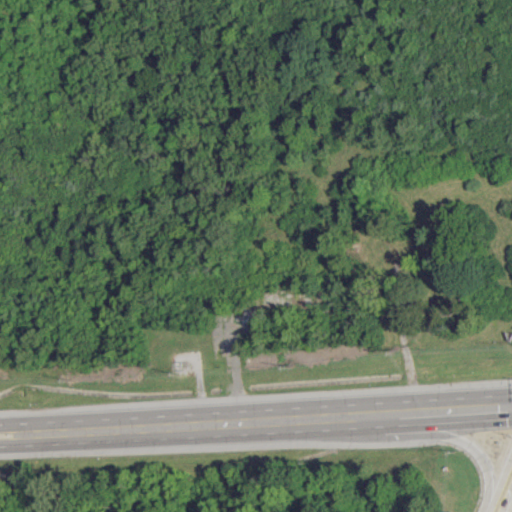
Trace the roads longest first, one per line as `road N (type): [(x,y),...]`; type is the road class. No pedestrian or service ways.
road 1 (primary): [(0,434),(393,412)]
road 2 (primary): [(393,412),(465,443),(478,457),(489,500)]
